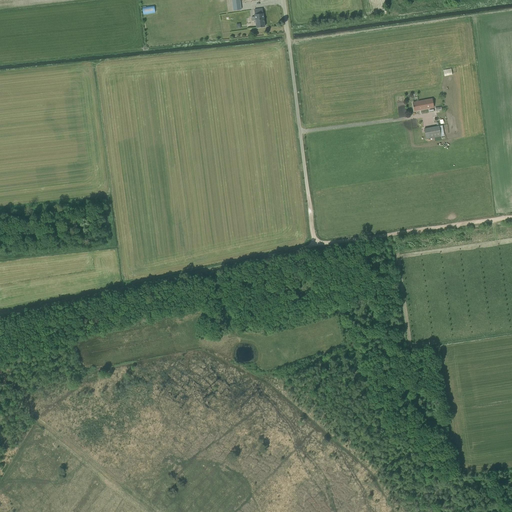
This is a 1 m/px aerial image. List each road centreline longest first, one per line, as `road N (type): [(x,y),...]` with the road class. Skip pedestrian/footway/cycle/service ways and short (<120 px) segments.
road 1 (track): [(0,315),(315,245),(511,217)]
road 2 (unclassified): [(315,245),(283,0)]
